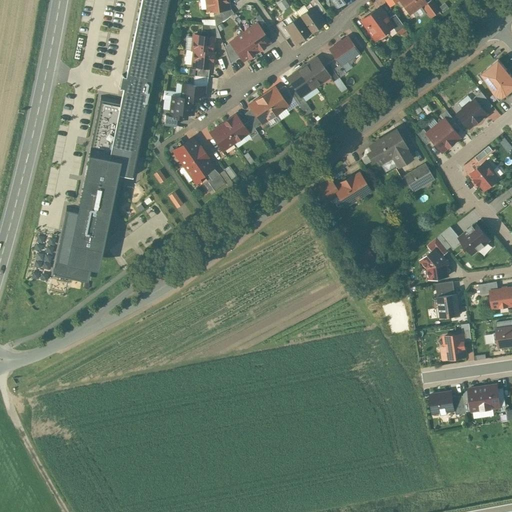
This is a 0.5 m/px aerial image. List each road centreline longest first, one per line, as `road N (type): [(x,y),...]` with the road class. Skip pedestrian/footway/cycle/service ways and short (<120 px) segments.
road 1 (tertiary): [(158,294),(500,26)]
road 2 (tertiary): [(485,9),(147,276)]
road 3 (tertiary): [(60,0),(0,261)]
road 4 (residential): [(192,125),(365,0)]
road 5 (residential): [(511,247),(450,169),(511,118)]
road 6 (track): [(7,360),(8,403),(66,511)]
